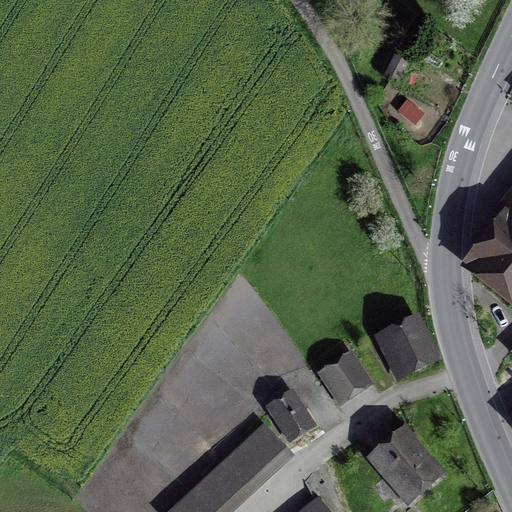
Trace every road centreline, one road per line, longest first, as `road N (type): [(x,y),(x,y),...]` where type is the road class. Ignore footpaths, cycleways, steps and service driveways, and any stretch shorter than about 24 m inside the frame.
road 1 (secondary): [(511,36),(456,171),(444,260),(459,351),(511,488)]
road 2 (track): [(447,305),(346,71),(295,0)]
